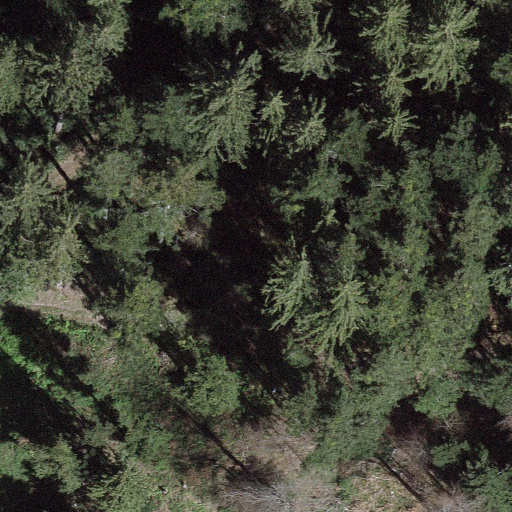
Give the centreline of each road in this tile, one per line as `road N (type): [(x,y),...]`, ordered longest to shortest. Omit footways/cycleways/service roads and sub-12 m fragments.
road 1 (track): [(511,289),(0,332)]
road 2 (track): [(363,0),(0,196)]
